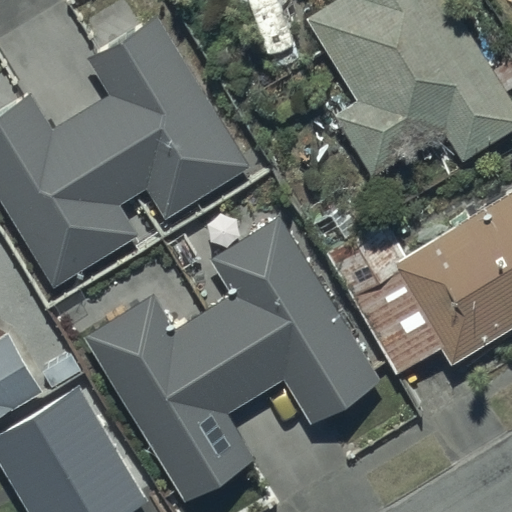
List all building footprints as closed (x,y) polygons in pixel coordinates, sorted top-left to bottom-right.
[(312,0),(297,10),(350,99),(326,113),(362,174),(405,148),(420,172),(511,116),(511,104),(449,0),(312,0)] [(26,89),(0,104),(0,207),(43,280),(127,231),(110,201),(141,183),(158,212),(244,162),(156,12),(80,56),(100,89),(45,121),(26,89)] [(511,183),(388,256),(391,262),(339,292),(385,370),(430,344),(436,355),(511,310),(511,183)] [(169,324),(149,290),(75,332),(174,501),(250,456),(222,408),(275,377),(299,419),(369,378),(273,215),(204,256),(224,291),(169,324)] [(0,403),(33,384),(0,326),(0,403)] [(73,371),(0,415),(0,470),(23,511),(120,511),(145,498),(73,371)]
